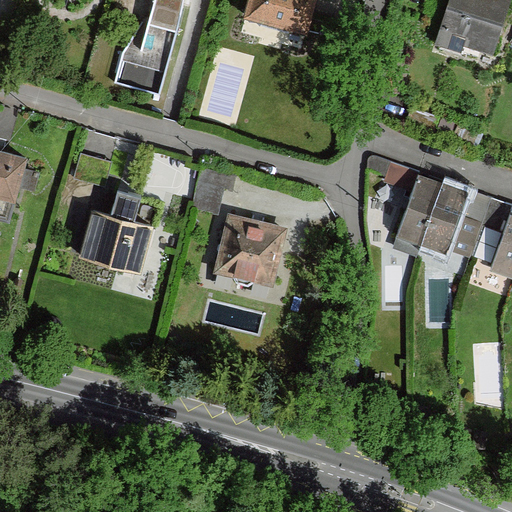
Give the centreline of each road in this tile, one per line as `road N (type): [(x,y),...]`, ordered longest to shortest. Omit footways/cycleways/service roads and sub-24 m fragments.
road 1 (residential): [(0,84),(350,184)]
road 2 (secondary): [(334,468),(0,376)]
road 3 (residential): [(334,468),(365,302),(350,184)]
road 4 (residential): [(350,184),(385,0)]
